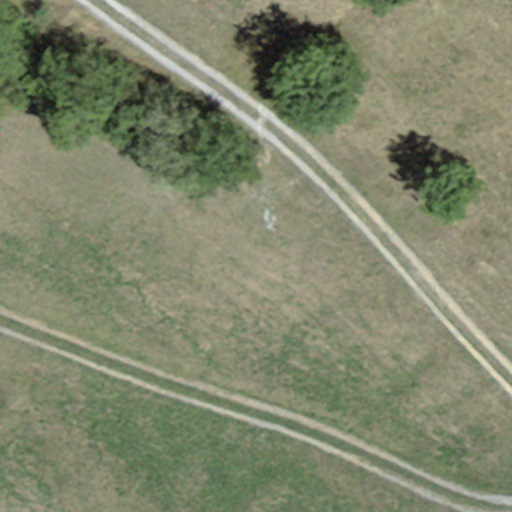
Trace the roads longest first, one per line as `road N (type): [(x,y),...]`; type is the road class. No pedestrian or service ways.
road 1 (track): [(84,0),(326,182),(511,384)]
road 2 (track): [(479,511),(0,325)]
